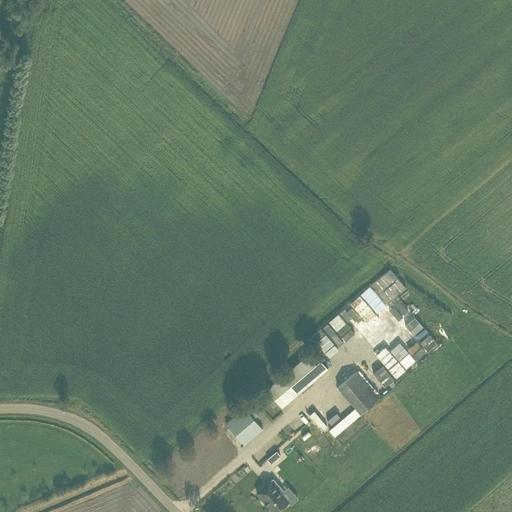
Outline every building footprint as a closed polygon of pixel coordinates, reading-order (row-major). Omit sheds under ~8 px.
[(313,349),(266,389),(281,406),(327,367),(313,349)] [(360,375),(366,370),(372,365),(368,360),(361,366),(356,370),(360,375)] [(352,365),(356,370),(361,366),(357,361),(352,365)] [(337,387),(355,408),(360,414),(379,397),(376,393),(363,379),(360,375),(356,370),(353,373),(340,384),(337,387)] [(244,407),(233,416),(226,423),(244,444),(263,429),(253,418),(258,415),(250,405),(246,409),(244,407)] [(276,450),(267,459),(271,463),(280,455),(276,450)] [(283,490),(273,478),(256,493),(271,510),(272,511),(275,511),(288,501),(280,493),(283,490)]
